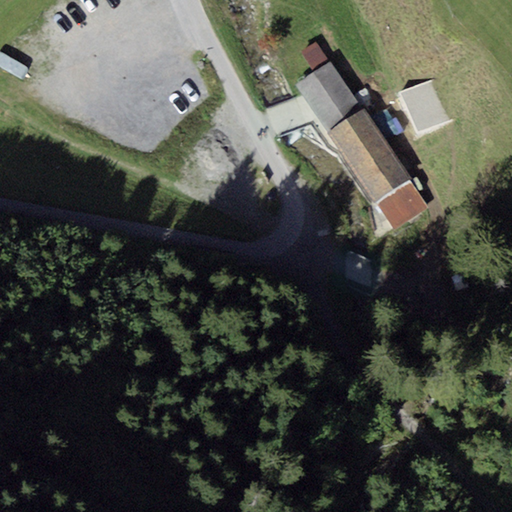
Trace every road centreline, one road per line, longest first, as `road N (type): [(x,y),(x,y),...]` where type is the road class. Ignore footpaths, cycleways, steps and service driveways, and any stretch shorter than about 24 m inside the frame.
road 1 (residential): [(0,205),(243,251),(264,253),(287,239),(290,196),(191,0)]
road 2 (track): [(416,298),(435,254),(438,220),(327,0)]
